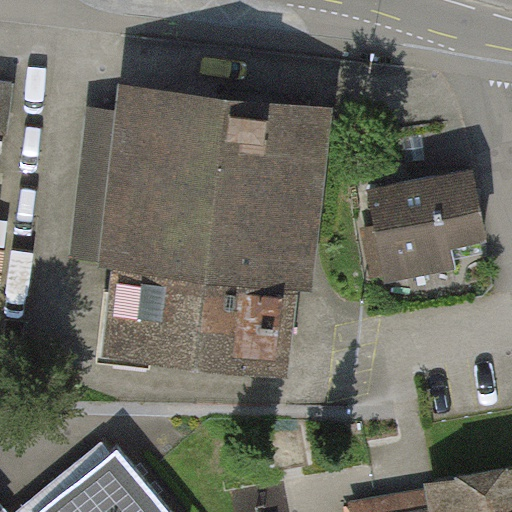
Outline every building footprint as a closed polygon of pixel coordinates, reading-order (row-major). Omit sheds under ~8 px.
[(0,137),(7,138),(11,89),(0,87),(0,137)] [(324,110),(117,89),(90,355),(296,376),(324,110)] [(470,173),(367,189),(381,287),(484,271),(470,173)] [(155,511),(111,457),(42,511),(155,511)] [(511,511),(511,474),(347,503),(348,511),(511,511)]
